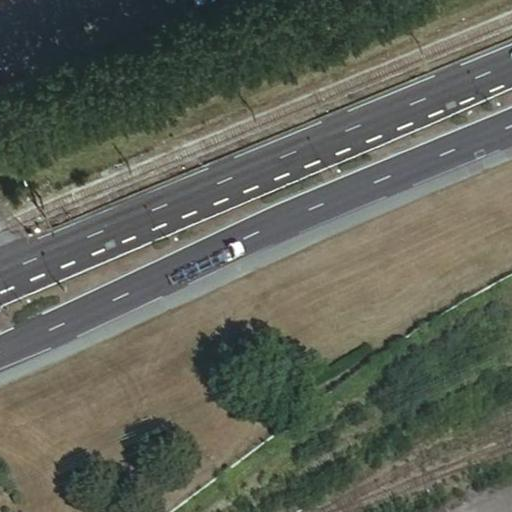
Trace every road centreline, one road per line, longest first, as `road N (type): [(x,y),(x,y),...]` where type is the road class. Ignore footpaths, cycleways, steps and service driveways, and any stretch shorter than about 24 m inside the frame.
road 1 (secondary): [(0,354),(511,127)]
road 2 (secondary): [(511,63),(0,273)]
